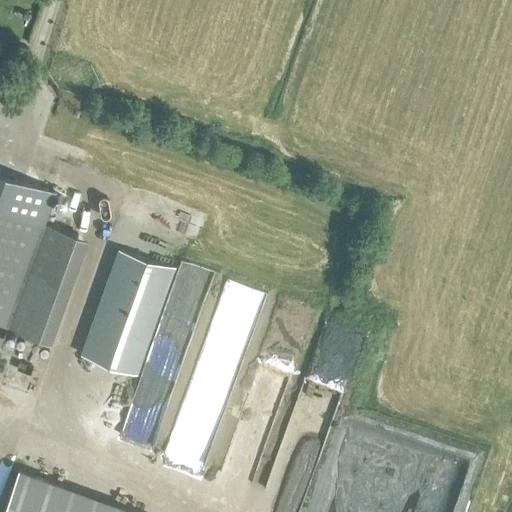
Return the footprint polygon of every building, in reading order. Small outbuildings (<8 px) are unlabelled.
[(0,57),(9,60),(15,44),(0,38),(0,57)] [(50,341),(72,279),(88,237),(0,206),(0,163),(9,139),(0,136),(0,346),(7,326),(50,341)] [(342,213),(340,234),(354,235),(356,214),(342,213)] [(164,264),(110,245),(76,340),(130,360),(164,264)] [(246,347),(265,289),(230,278),(223,298),(231,300),(228,312),(234,314),(226,340),(246,347)] [(139,511),(18,468),(1,511),(139,511)]
